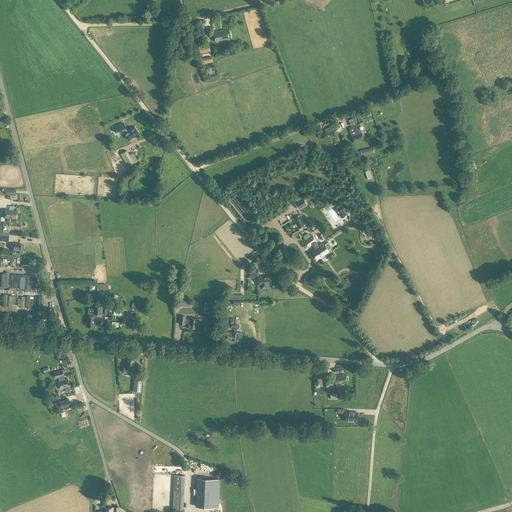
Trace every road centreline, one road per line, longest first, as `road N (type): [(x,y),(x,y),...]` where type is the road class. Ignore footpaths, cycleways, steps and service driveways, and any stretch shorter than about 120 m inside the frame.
road 1 (track): [(379,364),(341,320),(267,262),(57,0)]
road 2 (unclassified): [(498,327),(404,365),(68,337)]
road 3 (unclassified): [(68,337),(0,78)]
road 4 (track): [(77,24),(174,25),(275,0)]
road 5 (track): [(392,365),(376,414),(366,511)]
